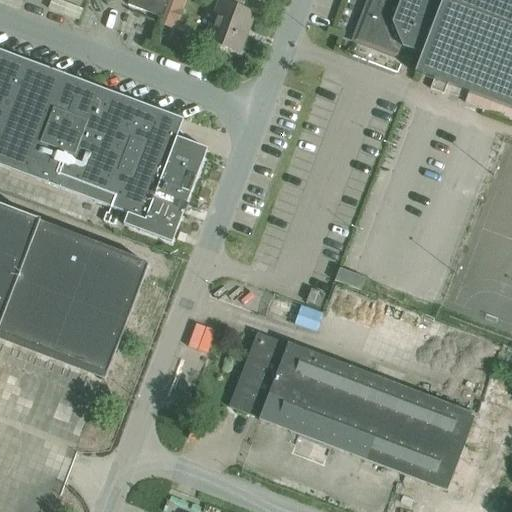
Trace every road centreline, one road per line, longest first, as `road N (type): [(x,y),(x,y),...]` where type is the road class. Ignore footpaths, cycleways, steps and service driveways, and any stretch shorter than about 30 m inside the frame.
road 1 (unclassified): [(129,455),(257,114)]
road 2 (unclassified): [(257,114),(0,14)]
road 3 (unclassified): [(278,511),(129,455)]
road 4 (unclassified): [(257,114),(302,0)]
